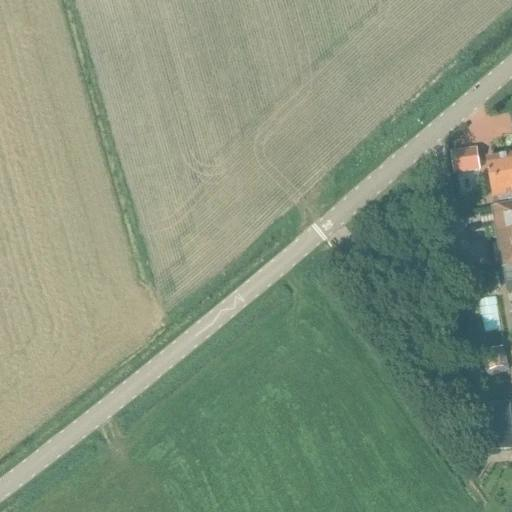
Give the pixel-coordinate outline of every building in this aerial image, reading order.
[(471,154),(447,159),(452,179),(476,173),(471,154)] [(511,155),(487,160),(495,209),(493,209),(494,212),(511,208),(511,203),(511,155)] [(511,208),(494,212),(496,226),(491,227),(493,239),(498,238),(508,293),(511,291),(511,203),(511,208)] [(510,371),(504,347),(485,352),(492,376),(510,371)] [(508,404),(480,406),(481,422),(483,446),(497,445),(498,449),(508,449),(511,448),(508,404)]
